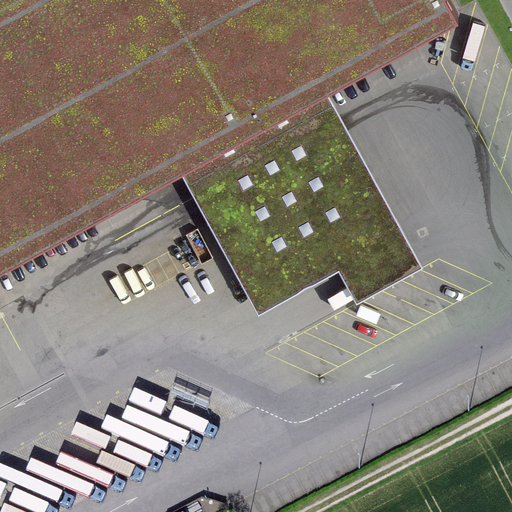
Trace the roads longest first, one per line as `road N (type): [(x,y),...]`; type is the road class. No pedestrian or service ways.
road 1 (unknown): [(333,418),(120,346),(64,355),(0,392)]
road 2 (unknown): [(511,222),(418,46)]
